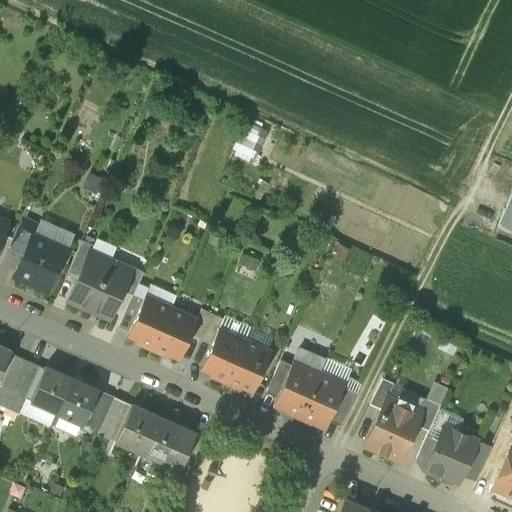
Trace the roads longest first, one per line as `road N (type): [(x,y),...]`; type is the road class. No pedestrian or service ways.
road 1 (track): [(511,100),(364,397)]
road 2 (residential): [(0,309),(211,403)]
road 3 (residential): [(324,454),(455,511)]
road 4 (residential): [(211,403),(324,454)]
